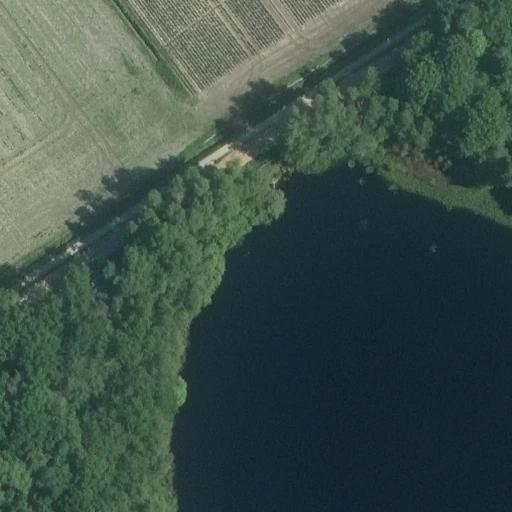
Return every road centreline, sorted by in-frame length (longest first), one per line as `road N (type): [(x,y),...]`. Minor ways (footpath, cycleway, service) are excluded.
road 1 (track): [(0,315),(360,78)]
road 2 (track): [(360,78),(480,0)]
